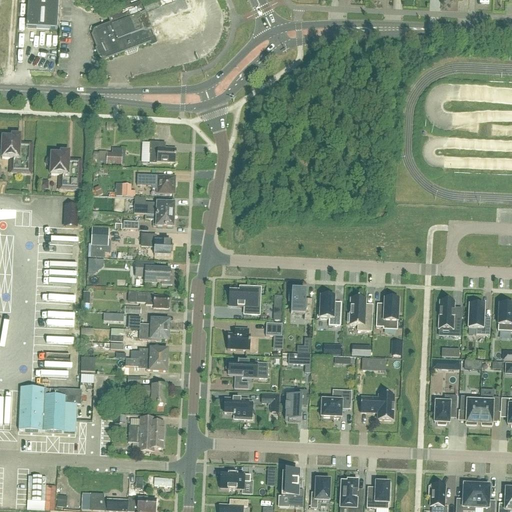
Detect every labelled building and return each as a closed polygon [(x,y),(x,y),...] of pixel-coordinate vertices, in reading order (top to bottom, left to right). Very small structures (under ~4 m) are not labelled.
[(27,0),(26,30),(57,32),(58,0),(27,0)] [(143,14),(110,27),(95,33),(94,37),(98,48),(96,51),(98,58),(105,62),(123,54),(128,57),(137,54),(138,49),(151,44),(150,41),(153,40),(143,14)] [(19,151),(20,138),(12,138),(12,140),(10,140),(9,139),(7,139),(5,139),(4,140),(2,140),(2,143),(0,143),(0,152),(2,153),(1,161),(11,161),(10,175),(30,176),(32,151),(19,151)] [(142,145),(141,165),(149,165),(150,156),(149,156),(149,145),(142,145)] [(175,166),(175,152),(163,151),(163,146),(149,145),(149,156),(150,156),(149,165),(149,166),(157,166),(157,165),(175,166)] [(106,167),(106,155),(106,154),(99,154),(99,155),(93,154),(92,166),(106,167)] [(68,167),(69,155),(61,155),(61,157),(59,157),(58,156),(56,156),(54,156),(53,157),(51,157),(51,160),(49,161),(47,162),(46,165),(47,167),(49,169),(51,169),(50,177),(60,178),(59,192),(79,193),(81,168),(68,167)] [(121,167),(122,155),(112,155),(106,155),(106,167),(121,167)] [(157,180),(157,178),(145,178),(145,179),(137,179),(137,188),(144,188),(150,188),(152,191),(158,191),(158,196),(174,196),(174,180),(157,180)] [(116,186),(115,199),(135,199),(135,193),(131,193),(131,187),(116,186)] [(134,208),(133,217),(146,218),(173,218),(174,207),(157,206),(157,209),(134,208)] [(77,230),(78,214),(78,208),(64,207),(63,229),(77,230)] [(173,231),(173,218),(146,218),(146,222),(154,222),(153,230),(156,230),(173,231)] [(138,232),(138,225),(123,224),(123,232),(138,232)] [(108,249),(108,232),(108,231),(91,230),(90,249),(105,249),(108,249)] [(170,259),(171,245),(152,244),(152,238),(142,238),(141,249),(149,250),(150,248),(155,248),(154,258),(170,259)] [(90,249),(90,260),(104,261),(105,249),(90,249)] [(136,265),(135,279),(145,280),(144,286),(156,287),(156,284),(162,285),(162,287),(172,288),(172,280),(170,280),(170,273),(153,272),(153,266),(136,265)] [(240,288),(240,294),(230,293),(229,308),(237,308),(237,309),(244,309),(257,309),(258,297),(253,297),(254,289),(240,288)] [(306,295),(303,294),(288,294),(288,305),(291,305),(290,317),(304,317),(304,322),(311,322),(312,302),(306,302),(306,297),(306,295)] [(136,306),(145,306),(145,308),(153,309),(153,311),(168,312),(168,311),(169,311),(170,306),(168,306),(168,300),(153,299),(154,296),(137,295),(136,306)] [(274,298),(274,309),(283,309),(283,298),(274,298)] [(319,320),(319,321),(329,322),(329,328),(340,329),(340,315),(334,315),(335,300),(320,299),(319,312),(317,311),(317,320),(319,320)] [(365,318),(366,301),(350,300),(350,317),(347,317),(347,325),(349,325),(349,327),(358,328),(358,333),(371,334),(372,318),(365,318)] [(376,330),(397,331),(398,303),(396,303),(396,301),(386,300),(386,302),(384,302),(384,317),(376,317),(376,330)] [(460,340),(461,322),(453,322),(453,320),(454,320),(455,314),(454,314),(454,311),(454,305),(453,305),(453,303),(441,303),(441,305),(440,305),(438,331),(452,332),(452,340),(460,340)] [(471,308),(469,308),(468,331),(476,332),(476,338),(490,338),(490,324),(483,324),(484,309),(482,309),(482,307),(471,306),(471,308)] [(499,308),(498,334),(511,334),(511,308),(511,306),(501,306),(501,308),(499,308)] [(131,319),(131,332),(139,333),(139,335),(151,335),(152,332),(168,333),(169,324),(162,323),(162,322),(152,322),(152,328),(140,327),(140,320),(131,319)] [(282,327),(266,326),(265,339),(274,339),(281,339),(282,327)] [(234,333),(234,337),(228,337),(227,352),(249,353),(250,338),(248,338),(249,332),(235,331),(234,333)] [(123,345),(123,332),(111,332),(110,345),(123,345)] [(168,343),(168,333),(152,332),(151,335),(139,335),(139,342),(151,343),(151,344),(161,344),(161,343),(168,343)] [(274,339),(273,352),(282,353),(283,339),(281,339),(274,339)] [(332,350),(332,358),(340,358),(340,350),(332,350)] [(361,351),(361,359),(370,359),(370,351),(361,351)] [(126,362),(167,364),(167,353),(151,352),(151,353),(139,352),(139,356),(126,355),(126,362)] [(459,352),(449,352),(449,360),(459,360),(459,352)] [(289,357),(288,367),(305,368),(305,376),(310,376),(311,358),(289,357)] [(94,375),(95,361),(81,361),(80,375),(94,375)] [(331,370),(354,371),(354,362),(331,361),(331,370)] [(166,374),(167,364),(126,362),(126,369),(146,370),(146,373),(150,374),(166,374)] [(362,362),(362,373),(377,374),(377,363),(362,362)] [(433,371),(441,372),(441,364),(433,363),(433,371)] [(464,363),(464,372),(480,373),(481,364),(464,363)] [(228,379),(234,380),(234,392),(248,393),(248,385),(242,385),(242,380),(255,381),(256,377),(268,377),(268,366),(227,364),(226,371),(229,371),(228,379)] [(165,389),(152,389),(142,389),(141,401),(152,401),(151,408),(165,408),(165,406),(166,406),(167,401),(165,400),(165,389)] [(59,393),(20,391),(18,433),(75,436),(76,407),(81,407),(81,393),(59,392),(59,393)] [(294,399),(286,399),(285,407),(284,414),(285,414),(285,422),(288,423),(288,424),(300,425),(301,409),(307,409),(308,394),(294,393),(294,399)] [(332,404),(322,403),(321,420),(341,421),(341,412),(350,412),(351,394),(333,394),(332,404)] [(261,406),(271,406),(271,408),(277,408),(278,398),(275,398),(275,403),(261,406)] [(378,423),(393,424),(394,399),(379,398),(379,401),(361,400),(360,415),(378,416),(378,423)] [(449,411),(456,411),(457,399),(444,398),(444,405),(435,405),(435,407),(433,407),(432,416),(435,416),(434,425),(437,426),(437,428),(446,428),(446,426),(449,426),(449,411)] [(479,427),(480,400),(460,399),(460,414),(466,415),(466,428),(476,428),(476,427),(479,427)] [(480,400),(479,427),(481,427),(481,429),(492,429),(492,416),(499,416),(499,401),(493,400),(480,400)] [(234,418),(234,422),(251,423),(252,414),(252,406),(248,405),(248,403),(240,403),(240,402),(233,402),(225,402),(224,416),(233,417),(233,418),(234,418)] [(128,437),(163,439),(164,426),(153,426),(153,422),(140,422),(139,430),(129,429),(128,437)] [(128,437),(128,446),(133,446),(132,456),(138,456),(138,454),(151,455),(151,451),(162,452),(163,439),(128,437)] [(286,476),(282,476),(281,500),(288,500),(288,508),(302,509),(303,493),(297,493),(297,492),(298,484),(298,476),(286,475),(286,476)] [(228,478),(221,478),(220,492),(244,493),(244,485),(250,485),(250,478),(244,477),(243,479),(237,479),(237,477),(228,477),(228,478)] [(32,503),(41,504),(42,479),(33,479),(32,503)] [(317,504),(329,504),(330,483),(316,483),(315,496),(311,496),(310,511),(317,511),(317,504)] [(348,484),(348,486),(341,486),(341,497),(339,497),(339,504),(341,504),(340,511),(350,511),(349,511),(362,511),(363,504),(356,503),(357,485),(348,484)] [(366,511),(382,511),(387,511),(389,486),(375,485),(375,501),(367,500),(366,511)] [(475,511),(476,488),(474,488),(474,486),(465,486),(465,487),(463,487),(463,502),(456,502),(455,511),(475,511)] [(478,488),(476,488),(475,511),(483,511),(482,511),(494,511),(495,504),(489,503),(489,489),(487,489),(487,487),(478,486),(478,488)] [(431,511),(446,511),(447,509),(444,509),(445,489),(431,488),(431,489),(429,489),(428,499),(430,499),(430,509),(432,509),(431,511)] [(511,511),(511,490),(507,490),(507,492),(505,491),(504,506),(498,506),(498,511),(511,511)] [(127,511),(128,503),(127,503),(103,502),(104,497),(90,496),(88,511),(127,511)] [(128,503),(127,511),(154,511),(155,501),(147,501),(147,499),(137,499),(137,504),(128,503)] [(44,511),(45,504),(41,504),(32,503),(27,503),(27,511),(44,511)] [(247,510),(248,504),(229,503),(229,509),(219,508),(218,511),(243,511),(243,510),(247,510)]
